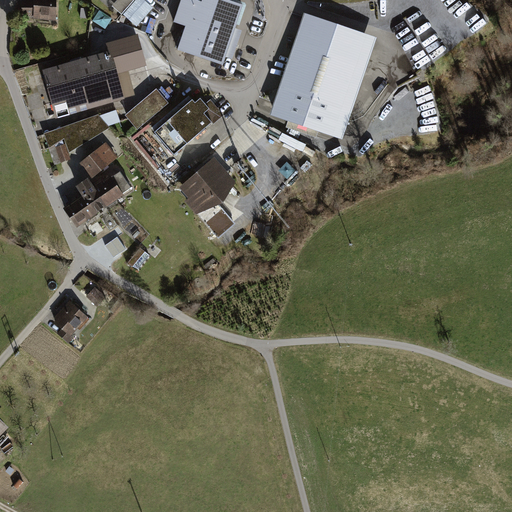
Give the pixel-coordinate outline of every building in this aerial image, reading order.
[(34,0),(35,2),(22,2),(23,15),(34,15),(34,22),(57,21),(56,0),(34,0)] [(117,0),(112,7),(122,15),(135,0),(117,0)] [(143,0),(138,0),(124,16),(137,27),(153,9),(143,0)] [(201,0),(200,3),(191,0),(183,0),(175,23),(187,28),(179,52),(223,67),(244,7),(224,0),(201,0)] [(374,38),(304,16),(271,117),(340,140),(374,38)] [(142,39),(38,69),(53,121),(137,98),(129,69),(148,64),(142,39)] [(137,130),(174,100),(162,86),(125,116),(137,130)] [(193,99),(154,132),(174,156),(212,123),(205,114),(210,110),(201,99),(196,103),(193,99)] [(117,113),(46,137),(51,151),(66,143),(72,157),(111,132),(122,127),(117,113)] [(121,158),(109,144),(80,164),(92,178),(121,158)] [(67,148),(51,154),(55,167),(71,161),(67,148)] [(213,158),(178,188),(187,199),(184,201),(195,216),(220,204),(234,182),(213,158)] [(92,185),(108,207),(124,196),(123,194),(131,188),(120,172),(111,178),(110,176),(103,181),(102,178),(92,185)] [(108,207),(92,185),(87,179),(74,188),(81,197),(94,217),(108,207)] [(94,217),(81,197),(63,209),(77,229),(94,217)] [(128,261),(136,270),(150,257),(143,249),(128,261)] [(53,320),(63,328),(61,331),(74,342),(81,334),(79,332),(92,317),(71,299),(53,320)] [(0,423),(0,440),(9,432),(0,423)]
